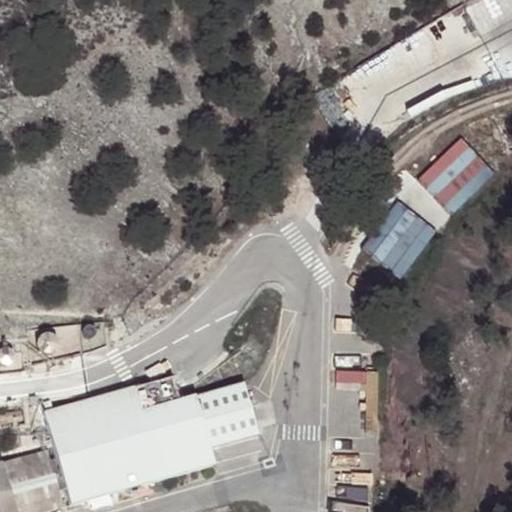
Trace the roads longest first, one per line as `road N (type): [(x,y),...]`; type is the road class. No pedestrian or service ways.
road 1 (unclassified): [(0,384),(141,354),(200,324),(269,257),(296,263),(313,287),(312,372),(305,427),(287,471),(167,511)]
road 2 (track): [(511,98),(448,122),(404,163),(313,287)]
road 3 (track): [(511,363),(496,399),(485,487),(474,511)]
